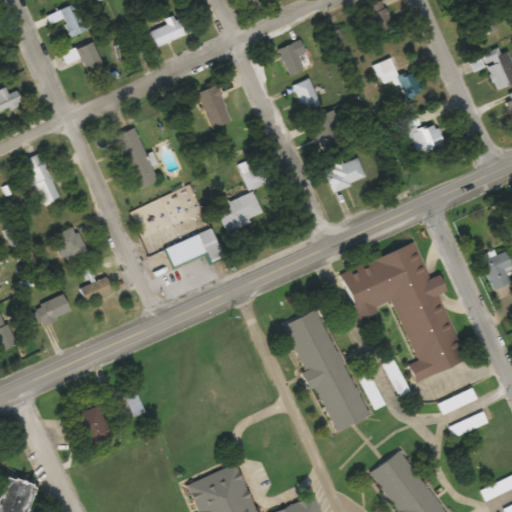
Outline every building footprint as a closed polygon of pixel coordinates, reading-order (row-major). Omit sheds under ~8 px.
[(391,20),(377,2),(360,15),(375,33),(391,20)] [(59,9),(69,36),(91,28),(84,8),(78,10),(75,3),(59,9)] [(156,47),(190,32),(184,17),(174,22),(173,20),(148,31),(156,47)] [(468,18),(468,35),(493,35),(493,18),(468,18)] [(276,50),(288,77),(303,70),(296,56),(304,52),(298,40),(276,50)] [(75,50),(89,77),(105,69),(91,42),(75,50)] [(511,66),(507,52),(499,54),(497,49),(481,55),(494,91),(511,84),(511,66)] [(412,72),(397,77),(390,58),(372,64),(379,85),(398,78),(404,98),(420,93),(412,72)] [(319,105),(307,78),(291,85),(303,112),(319,105)] [(231,121),(214,85),(195,93),(212,130),(231,121)] [(0,110),(21,103),(17,91),(7,95),(5,88),(0,90),(0,110)] [(309,121),(323,151),(345,141),(331,111),(309,121)] [(442,144),(432,123),(414,131),(424,152),(442,144)] [(155,182),(135,128),(113,136),(133,190),(155,182)] [(60,198),(40,153),(18,162),(29,187),(34,185),(43,205),(60,198)] [(331,192),(364,179),(356,157),(323,169),(331,192)] [(236,166),(248,190),(264,183),(252,158),(236,166)] [(215,206),(224,231),(261,217),(252,192),(215,206)] [(86,251),(74,226),(51,238),(63,262),(86,251)] [(206,256),(208,263),(221,258),(211,230),(163,248),(171,269),(206,256)] [(339,272),(357,317),(392,304),(414,361),(407,364),(414,381),(464,362),(438,294),(445,291),(438,275),(427,279),(413,243),(339,272)] [(503,270),(511,266),(504,252),(495,256),(493,250),(476,258),(492,291),(509,282),(503,270)] [(79,289),(86,305),(112,293),(105,277),(79,289)] [(30,309),(38,327),(70,312),(62,295),(30,309)] [(309,390),(315,388),(333,431),(365,418),(318,309),(282,324),(309,390)] [(0,351),(16,345),(1,312),(0,312),(0,351)] [(72,416),(84,449),(112,439),(99,406),(72,416)] [(443,511),(400,450),(369,472),(396,511),(443,511)] [(319,511),(314,496),(272,511),(254,511),(237,464),(188,482),(199,511),(319,511)] [(0,511),(26,511),(35,485),(5,476),(0,493),(0,511)]
